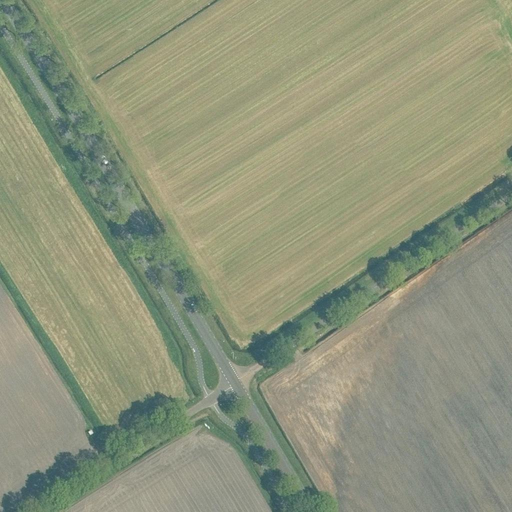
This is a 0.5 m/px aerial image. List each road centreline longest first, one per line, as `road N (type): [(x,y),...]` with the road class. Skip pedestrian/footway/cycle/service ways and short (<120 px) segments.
road 1 (primary): [(234,387),(3,0)]
road 2 (unclassified): [(234,387),(511,195)]
road 3 (unclassified): [(33,511),(234,387)]
road 4 (primary): [(308,511),(234,387)]
